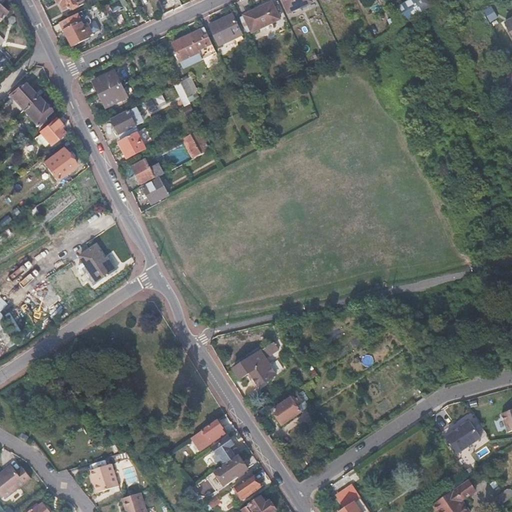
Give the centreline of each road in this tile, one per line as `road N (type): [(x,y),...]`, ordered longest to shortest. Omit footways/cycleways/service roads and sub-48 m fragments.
road 1 (residential): [(511,265),(216,331),(194,346)]
road 2 (residential): [(295,496),(437,399),(511,379)]
road 3 (residential): [(60,73),(156,275)]
road 4 (residential): [(0,378),(156,275)]
road 5 (residential): [(194,346),(295,496)]
road 6 (residential): [(60,73),(218,0)]
road 7 (residential): [(0,434),(91,511)]
